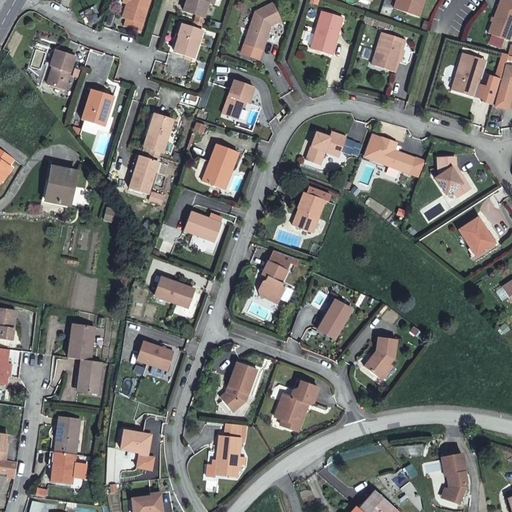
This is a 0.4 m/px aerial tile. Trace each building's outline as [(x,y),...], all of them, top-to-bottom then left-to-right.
[(129,0),(128,6),(123,20),(127,21),(124,28),(141,33),(151,0),(129,0)] [(214,0),(188,0),(185,12),(205,18),(209,3),(213,4),(214,0)] [(395,0),(393,8),(419,17),(424,0),(395,0)] [(511,0),(500,0),(487,34),(508,41),(511,30),(511,0)] [(255,14),(244,46),(263,52),(269,34),(267,31),(269,28),(271,28),(282,22),(273,5),(255,14)] [(338,29),(340,30),(343,20),(322,13),(319,23),(311,50),(332,57),(335,46),(333,45),(338,29)] [(203,31),(201,30),(193,28),(183,25),(179,37),(181,38),(176,55),(194,60),(203,31)] [(406,43),(383,36),(373,68),(396,75),(406,43)] [(359,56),(366,58),(369,49),(362,47),(359,56)] [(74,58),(54,52),(49,69),(52,70),(47,86),(65,92),(74,58)] [(508,56),(503,54),(500,65),(505,67),(505,65),(508,56)] [(487,92),(478,89),(475,88),(479,73),(482,73),(486,63),(463,56),(451,93),(475,100),(475,98),(484,100),(483,105),(493,108),(501,81),(496,80),(490,78),(487,92)] [(511,67),(505,65),(505,67),(501,81),(494,106),(508,109),(511,92),(511,67)] [(505,67),(500,65),(496,80),(501,81),(505,67)] [(199,83),(204,69),(196,67),(192,81),(199,83)] [(249,105),(255,89),(235,82),(223,116),(239,121),(245,104),(249,105)] [(84,121),(102,127),(106,116),(109,117),(116,98),(92,92),(84,121)] [(175,121),(156,115),(146,147),(166,153),(175,121)] [(202,134),(206,125),(195,121),(192,130),(202,134)] [(307,162),(321,167),(326,153),(326,152),(330,150),(342,154),(347,139),(332,133),(330,139),(317,134),(307,162)] [(373,162),(410,175),(416,160),(398,153),(400,148),(397,146),(398,144),(382,138),(382,139),(372,136),(364,157),(374,161),(373,162)] [(233,172),(240,155),(217,146),(203,183),(222,190),(229,171),(233,172)] [(161,163),(143,157),(133,191),(151,196),(161,163)] [(454,173),(456,172),(455,159),(437,160),(439,178),(436,180),(446,195),(453,191),(457,198),(470,190),(465,182),(461,184),(454,174),(454,173)] [(75,168),(50,165),(45,198),(70,202),(75,168)] [(233,172),(229,171),(222,190),(226,192),(233,172)] [(465,182),(456,172),(454,173),(454,174),(461,184),(465,182)] [(307,196),(304,194),(298,211),(299,211),(298,214),(300,215),(299,219),(296,220),(293,227),(314,235),(326,203),(329,204),(331,197),(309,189),(307,196)] [(108,207),(106,217),(105,218),(113,220),(116,209),(108,207)] [(397,208),(395,216),(404,217),(405,210),(397,208)] [(184,233),(215,245),(222,226),(191,214),(184,233)] [(458,232),(475,257),(494,244),(478,219),(458,232)] [(274,252),(269,263),(263,276),(265,277),(266,278),(269,279),(268,282),(264,282),(260,291),(262,296),(278,303),(286,286),(282,285),(288,272),(292,263),(297,266),(299,261),(274,252)] [(152,297),(187,309),(193,293),(179,288),(180,285),(159,278),(152,297)] [(511,281),(501,289),(511,304),(511,281)] [(325,312),(327,313),(329,315),(337,301),(332,299),(325,312)] [(329,315),(327,313),(317,330),(335,340),(344,323),(352,310),(337,301),(329,315)] [(16,310),(0,308),(0,337),(12,340),(16,310)] [(71,342),(69,358),(82,360),(91,362),(96,329),(77,326),(74,342),(71,342)] [(371,358),(364,368),(379,379),(383,382),(386,381),(390,375),(393,375),(395,372),(395,369),(393,368),(390,366),(394,360),(397,341),(378,338),(376,352),(374,354),(376,356),(374,358),(371,358)] [(129,358),(160,369),(166,350),(135,340),(129,358)] [(9,350),(0,348),(0,383),(6,384),(8,376),(5,376),(7,364),(9,350)] [(99,395),(103,363),(91,362),(82,360),(78,392),(99,395)] [(237,362),(227,390),(229,391),(230,391),(230,393),(229,394),(226,394),(220,398),(232,413),(246,403),(257,370),(237,362)] [(287,423),(285,428),(298,433),(300,428),(306,410),(303,409),(305,404),(310,405),(313,403),(315,399),(318,389),(302,383),(300,390),(296,392),(293,390),(290,397),(280,402),(274,418),(281,421),(287,423)] [(81,420),(60,417),(55,450),(76,453),(81,420)] [(238,458),(240,439),(239,439),(240,426),(224,424),(223,437),(218,436),(215,453),(208,452),(205,475),(205,477),(216,478),(217,476),(236,479),(236,472),(237,466),(240,466),(243,466),(244,459),(238,458)] [(150,436),(123,432),(120,450),(139,453),(139,456),(141,456),(139,468),(151,470),(154,458),(147,457),(150,436)] [(72,484),(76,455),(55,452),(51,481),(72,484)] [(450,476),(450,478),(450,488),(449,488),(445,501),(461,506),(468,484),(467,480),(466,480),(465,476),(468,476),(465,456),(446,459),(448,477),(450,476)] [(0,459),(0,473),(6,474),(6,477),(16,478),(18,463),(6,461),(0,459)] [(34,496),(45,497),(47,489),(36,487),(34,496)] [(150,497),(132,500),(133,511),(162,511),(160,493),(150,494),(150,497)] [(392,511),(371,493),(356,511),(357,511),(392,511)]
